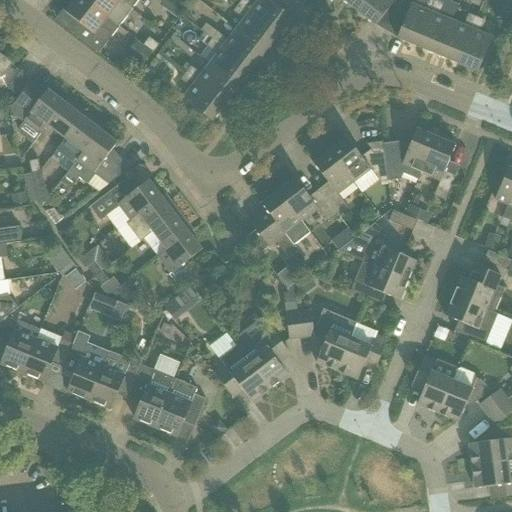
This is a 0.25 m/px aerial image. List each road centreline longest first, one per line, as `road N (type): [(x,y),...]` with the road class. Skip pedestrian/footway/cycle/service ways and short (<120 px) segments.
road 1 (residential): [(510,120),(383,83),(342,100),(223,182),(166,124),(17,9)]
road 2 (residential): [(173,498),(195,494),(299,417),(334,414),(369,426)]
road 3 (residential): [(369,426),(457,241)]
road 4 (residential): [(173,498),(158,478),(0,409)]
road 5 (residential): [(439,511),(429,457),(369,426)]
